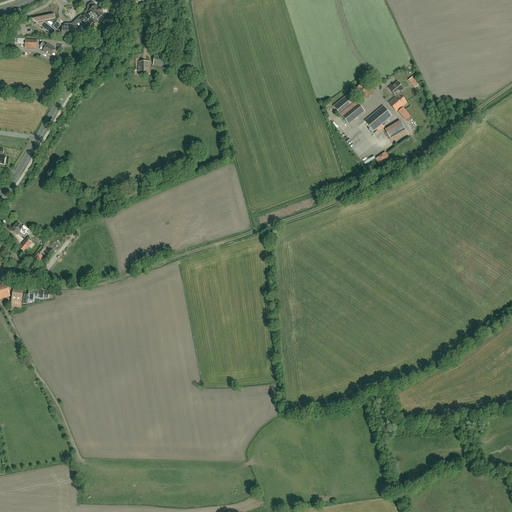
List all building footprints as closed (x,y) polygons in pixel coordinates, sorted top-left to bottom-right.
[(56,20),(55,20),(54,15),(32,20),(53,36),(56,32),(58,34),(62,36),(62,37),(76,38),(77,35),(79,34),(79,35),(80,36),(82,37),(83,37),(85,37),(86,36),(87,34),(87,33),(86,31),(85,30),(84,29),(86,28),(88,31),(98,23),(96,21),(103,15),(102,13),(103,12),(98,7),(97,7),(96,6),(95,6),(93,3),(89,9),(90,10),(79,20),(80,20),(78,22),(77,21),(76,22),(75,23),(76,24),(75,25),(73,25),(71,26),(71,28),(62,27),(62,31),(57,31),(61,25),(57,22),(57,21),(57,20),(56,20)] [(37,48),(37,40),(25,39),(25,47),(37,48)] [(52,56),(55,49),(47,45),(46,46),(43,44),(41,46),(45,48),(43,52),(48,55),(48,54),(52,56)] [(164,67),(166,57),(155,55),(153,65),(164,67)] [(138,74),(150,74),(150,62),(138,62),(138,74)] [(350,93),(333,106),(349,125),(365,112),(352,96),(360,90),(361,92),(358,94),(364,101),(374,93),(365,81),(357,87),(358,89),(351,94),(350,93)] [(374,90),(378,87),(373,81),(369,84),(374,90)] [(395,96),(398,93),(403,89),(398,83),(393,86),(393,85),(389,88),(395,96)] [(396,112),(407,103),(400,94),(399,95),(398,93),(395,96),(396,97),(389,103),(396,112)] [(374,131),(377,129),(379,132),(384,128),(382,124),(392,116),(383,106),(365,121),(374,131)] [(391,140),(406,131),(400,121),(385,130),(391,140)] [(378,158),(382,162),(387,158),(383,154),(378,158)] [(25,235),(27,233),(22,229),(23,228),(17,223),(11,230),(17,235),(20,231),(25,235)] [(64,250),(65,252),(78,239),(74,236),(60,250),(62,252),(64,250)] [(20,248),(24,251),(31,242),(27,239),(20,248)] [(33,261),(37,264),(43,256),(39,253),(33,261)] [(9,280),(2,283),(2,284),(1,284),(1,281),(0,281),(0,297),(1,299),(11,296),(10,293),(13,292),(9,280)] [(21,307),(24,286),(14,284),(11,306),(21,307)] [(34,297),(43,298),(43,297),(48,298),(49,293),(44,292),(38,291),(30,290),(29,296),(30,297),(29,300),(33,300),(34,297)]
